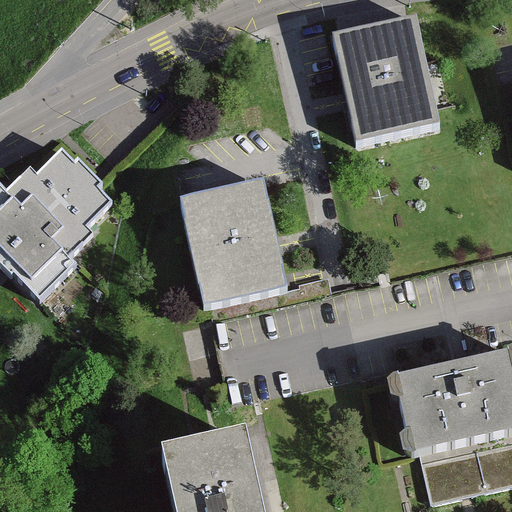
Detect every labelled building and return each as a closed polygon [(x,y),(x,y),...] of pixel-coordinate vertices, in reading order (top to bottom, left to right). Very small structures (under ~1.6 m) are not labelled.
[(422,29),(337,48),(359,151),(444,133),(422,29)] [(1,196),(0,196),(0,263),(45,309),(80,275),(72,267),(95,244),(86,235),(111,211),(65,164),(40,189),(32,181),(9,204),(1,196)] [(266,197),(186,214),(207,314),(288,297),(266,197)] [(511,360),(400,393),(421,469),(511,444),(511,360)] [(511,444),(421,469),(430,505),(511,483),(511,444)] [(265,511),(254,460),(167,479),(174,511),(265,511)]
